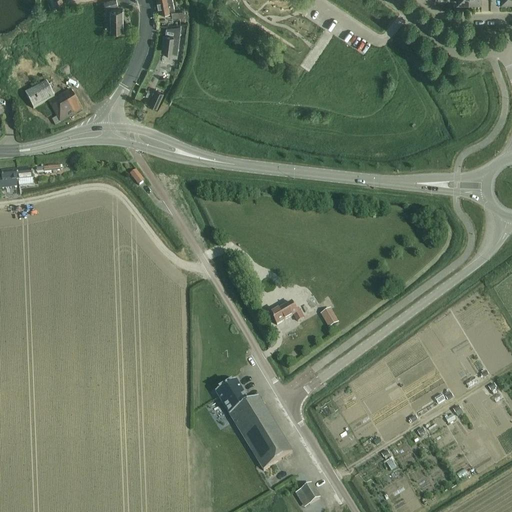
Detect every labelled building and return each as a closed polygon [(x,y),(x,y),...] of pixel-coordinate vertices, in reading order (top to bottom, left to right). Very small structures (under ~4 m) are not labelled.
[(48,0),(52,10),(51,10),(52,14),(58,12),(57,9),(53,0),(48,0)] [(53,0),(57,9),(65,6),(65,4),(63,0),(53,0)] [(106,8),(118,5),(116,0),(113,0),(104,2),(106,8)] [(170,11),(170,10),(175,9),(173,0),(156,0),(159,13),(170,11)] [(123,30),(123,10),(111,10),(111,30),(123,30)] [(163,35),(161,51),(164,51),(172,52),(176,53),(178,37),(180,26),(166,28),(165,35),(163,35)] [(173,73),(171,72),(174,64),(170,62),(165,75),(169,77),(169,75),(171,76),(173,73)] [(158,85),(162,87),(166,78),(162,76),(158,85)] [(55,97),(47,83),(26,94),(33,109),(55,97)] [(70,89),(48,102),(57,117),(52,120),(55,125),(60,122),(82,110),(71,90),(70,89)] [(156,89),(149,105),(157,108),(164,93),(156,89)] [(37,174),(45,173),(62,171),(61,165),(37,168),(37,174)] [(17,170),(18,180),(33,178),(32,168),(17,170)] [(0,188),(17,187),(16,180),(18,180),(17,170),(2,171),(2,176),(0,176),(0,188)] [(136,170),(130,174),(139,185),(144,181),(143,179),(136,170)] [(313,296),(306,300),(312,309),(318,305),(313,296)] [(298,322),(304,318),(298,309),(296,310),(292,303),(279,310),(278,309),(270,313),(277,325),(294,315),(298,322)] [(330,308),(325,312),(320,315),(329,329),(339,322),(330,308)] [(250,403),(236,380),(216,392),(262,470),(292,452),(259,397),(250,403)] [(459,407),(453,410),(458,418),(463,414),(459,407)] [(312,484),(301,491),(309,505),(321,498),(312,484)]
